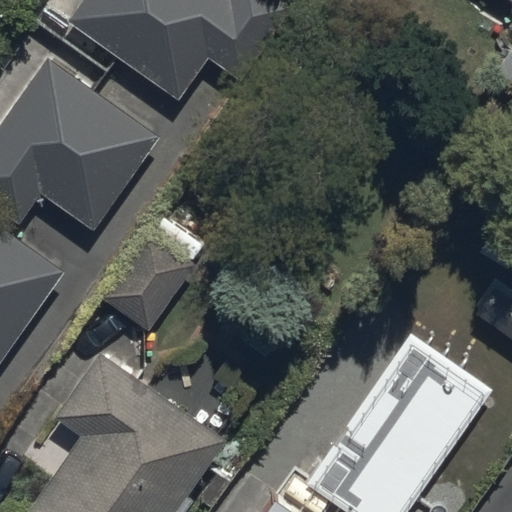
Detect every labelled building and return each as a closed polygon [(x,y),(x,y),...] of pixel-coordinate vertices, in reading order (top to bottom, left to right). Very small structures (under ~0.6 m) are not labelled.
[(289,0),(70,0),(67,5),(180,86),(208,47),(241,70),(290,1),(289,0)] [(511,35),(494,61),(511,73),(511,35)] [(43,49),(0,109),(0,205),(15,216),(38,184),(90,220),(155,129),(43,49)] [(102,288),(148,322),(198,251),(152,218),(102,288)] [(0,349),(62,263),(0,219),(0,349)] [(307,474),(360,511),(401,511),(496,380),(415,322),(307,474)] [(224,431),(98,342),(52,406),(78,424),(15,511),(165,511),(178,495),(224,431)] [(251,511),(314,511),(273,482),(251,511)]
